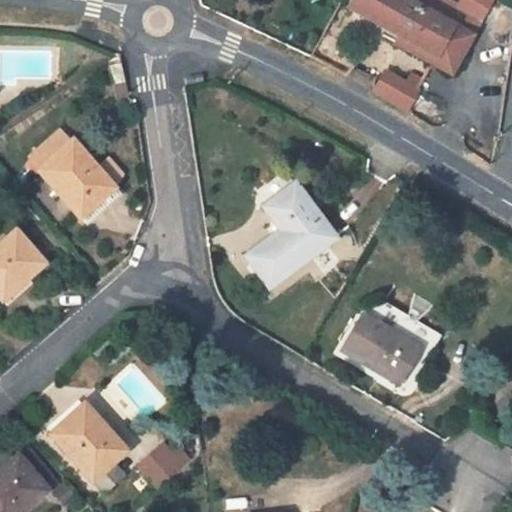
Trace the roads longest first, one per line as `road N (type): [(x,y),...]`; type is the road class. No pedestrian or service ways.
road 1 (tertiary): [(511,203),(229,46),(157,20)]
road 2 (residential): [(178,269),(213,328),(470,480)]
road 3 (residential): [(157,20),(151,79),(178,269)]
road 4 (residential): [(178,269),(125,295),(0,406)]
